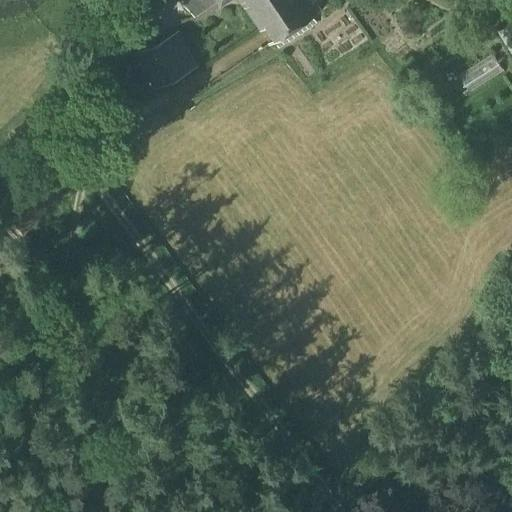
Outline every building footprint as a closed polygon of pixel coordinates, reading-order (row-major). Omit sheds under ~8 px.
[(227,0),(239,0),(246,10),(259,1),(258,0),(181,0),(195,19),(219,2),(221,5),(227,0)] [(258,0),(259,1),(246,10),(260,30),(266,27),(274,39),(268,44),(269,45),(321,9),(315,0),(258,0)] [(511,55),(511,23),(497,33),(511,55)] [(283,45),(294,68),(335,49),(324,25),(283,45)] [(151,90),(197,66),(178,29),(132,53),(151,90)] [(511,80),(479,101),(487,114),(511,98),(511,80)] [(0,217),(19,234),(69,178),(43,154),(0,201),(0,217)]
